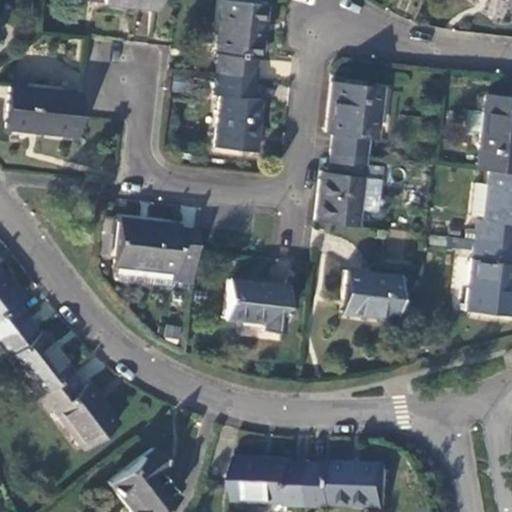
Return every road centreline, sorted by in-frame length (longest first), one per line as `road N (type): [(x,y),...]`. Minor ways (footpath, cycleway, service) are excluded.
road 1 (residential): [(511,51),(459,51),(315,26),(294,182),(136,167),(141,90),(120,81)]
road 2 (residential): [(454,409),(304,417),(230,406),(152,375),(110,346),(70,300),(3,194)]
